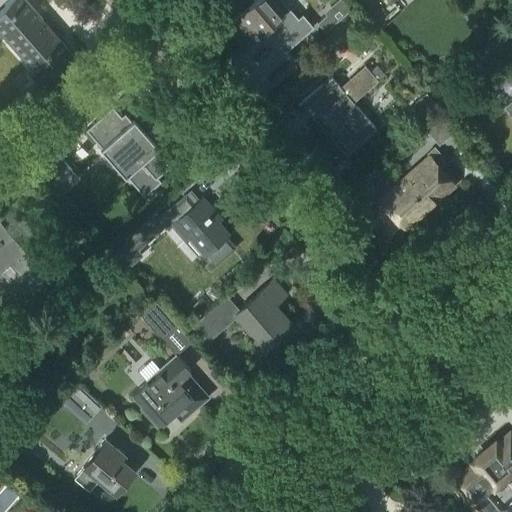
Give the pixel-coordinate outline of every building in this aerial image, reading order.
[(32,18),(25,10),(19,4),(22,0),(5,0),(1,6),(0,6),(0,24),(3,29),(0,31),(0,42),(4,47),(14,38),(33,59),(23,68),(52,102),(77,80),(60,61),(66,56),(41,29),(47,24),(37,13),(32,18)] [(233,18),(253,41),(266,29),(285,51),(314,26),(303,14),(298,18),(281,0),(230,0),(229,1),(239,13),(233,18)] [(317,23),(324,32),(334,24),(326,15),(317,23)] [(385,74),(376,65),(370,70),(365,65),(349,79),(362,94),(385,74)] [(348,96),(331,76),(305,99),(349,150),(376,127),(354,102),(358,97),(353,92),(348,96)] [(421,112),(433,102),(427,95),(415,105),(421,112)] [(438,145),(458,128),(436,102),(416,120),(438,145)] [(143,196),(160,181),(156,176),(170,165),(155,148),(157,145),(147,134),(133,118),(131,120),(124,113),(119,117),(111,108),(86,130),(100,146),(99,147),(123,175),(125,174),(143,196)] [(434,147),(426,154),(429,157),(437,166),(445,160),(434,147)] [(55,184),(72,170),(54,149),(38,164),(55,184)] [(404,226),(453,184),(429,157),(381,199),(404,226)] [(205,253),(227,234),(212,216),(216,213),(203,197),(173,223),(186,239),(190,235),(205,253)] [(0,220),(0,295),(12,310),(49,279),(0,220)] [(128,268),(143,255),(125,234),(110,247),(128,268)] [(264,347),(292,323),(275,304),(286,294),(273,279),(236,311),(234,313),(237,316),(264,347)] [(200,312),(208,303),(200,296),(192,304),(200,312)] [(234,313),(236,311),(225,297),(190,328),(204,344),(237,316),(234,313)] [(161,339),(177,326),(152,298),(137,311),(161,339)] [(181,421),(208,397),(187,373),(190,370),(177,354),(132,394),(142,405),(140,407),(158,427),(174,413),(181,421)] [(85,423),(101,406),(67,375),(52,390),(61,398),(59,400),(85,423)] [(474,464),(453,482),(478,511),(498,511),(504,507),(499,501),(511,489),(511,433),(511,432),(501,441),(498,438),(471,461),(474,464)] [(115,492),(134,469),(121,458),(125,454),(106,439),(83,466),(84,467),(75,477),(89,489),(98,478),(115,492)] [(52,511),(34,499),(25,511),(52,511)]
